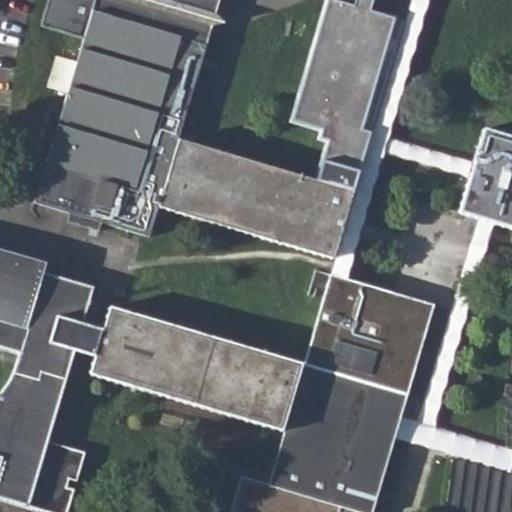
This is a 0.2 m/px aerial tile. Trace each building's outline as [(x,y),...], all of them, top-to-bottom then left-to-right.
[(52,89),(70,95),(36,204),(148,240),(158,206),(335,261),(406,25),(369,13),(372,3),(364,0),(355,0),(353,9),(329,1),(293,122),(321,131),(317,140),(327,142),(315,181),(179,139),(211,37),(225,32),(216,20),(222,0),(48,0),(40,29),(85,42),(78,65),(61,60),(52,89)] [(511,138),(485,131),(477,163),(470,183),(460,218),(511,232),(511,138)] [(98,286),(0,255),(0,341),(24,349),(20,367),(5,390),(0,401),(0,495),(51,511),(65,511),(74,489),(66,487),(69,477),(76,480),(85,452),(47,441),(75,352),(98,358),(92,376),(282,435),(302,367),(115,308),(107,330),(95,326),(101,307),(92,306),(98,286)] [(282,435),(291,438),(274,488),(246,479),(235,511),(378,511),(400,441),(405,424),(440,308),(332,277),(304,367),(302,367),(282,435)] [(511,449),(511,474),(509,481),(454,462),(448,511),(511,511),(511,387),(507,386),(511,449)] [(511,456),(405,424),(400,441),(511,472),(511,456)]
